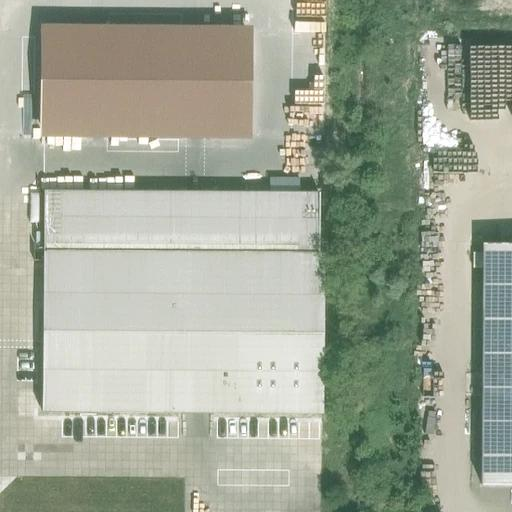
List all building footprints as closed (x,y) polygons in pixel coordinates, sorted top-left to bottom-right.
[(91,88),(90,58),(68,58),(69,105),(89,105),(89,93),(75,94),(75,88),(91,88)] [(196,72),(179,72),(179,108),(196,108),(196,72)] [(51,106),(53,84),(37,82),(35,104),(51,106)] [(214,129),(241,130),(242,108),(215,107),(214,129)] [(197,108),(196,130),(211,130),(212,108),(197,108)] [(316,169),(316,117),(285,117),(285,169),(316,169)] [(184,186),(183,171),(165,171),(166,187),(184,186)] [(291,191),(290,176),(273,176),(274,192),(291,191)] [(41,414),(321,416),(322,256),(317,256),(318,196),(42,194),(42,393),(17,393),(17,418),(41,418),(41,414)] [(511,246),(482,247),(481,487),(511,487),(511,246)] [(315,511),(315,427),(241,428),(241,445),(270,444),(270,460),(202,461),(201,511),(315,511)] [(33,473),(123,483),(127,449),(116,448),(118,435),(78,431),(76,452),(67,451),(65,467),(55,466),(56,463),(35,461),(33,473)] [(0,461),(0,479),(31,479),(31,461),(0,461)]
